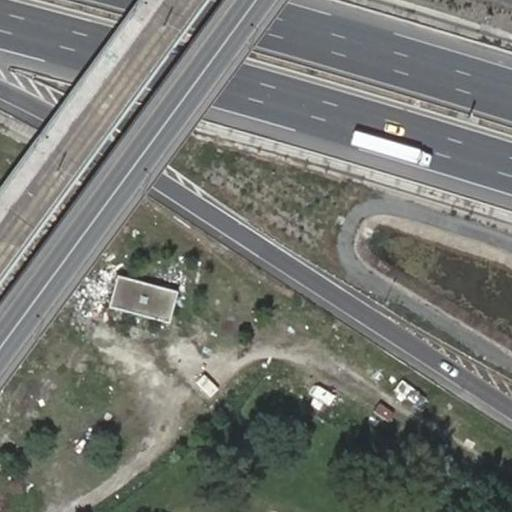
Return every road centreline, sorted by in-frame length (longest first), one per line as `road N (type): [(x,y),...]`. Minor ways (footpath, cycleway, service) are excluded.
road 1 (motorway): [(0,91),(158,179),(511,411)]
road 2 (motorway): [(0,23),(511,168)]
road 3 (tertiary): [(254,0),(0,344)]
road 4 (motorway): [(511,97),(175,0)]
